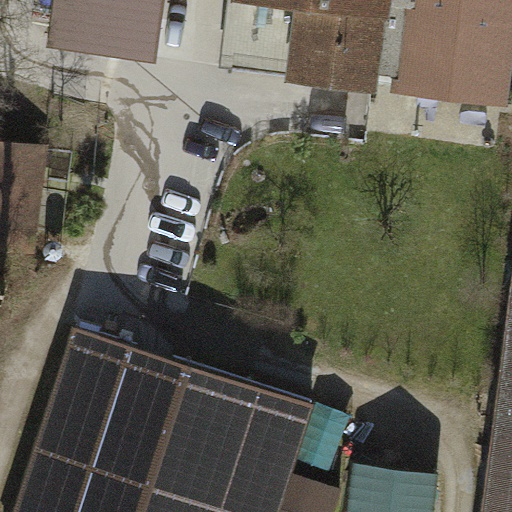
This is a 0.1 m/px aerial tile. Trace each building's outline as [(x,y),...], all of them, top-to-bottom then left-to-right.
[(53,0),(48,48),(160,61),(167,0),(234,0),(294,7),(286,79),(381,90),(391,0),(53,0)] [(511,0),(415,0),(408,86),(511,94),(511,0)] [(0,250),(35,255),(48,144),(0,138),(0,250)] [(511,511),(511,257),(478,511),(511,511)] [(281,511),(317,402),(74,324),(12,511),(281,511)] [(339,468),(355,407),(323,399),(308,460),(339,468)] [(436,511),(442,463),(356,455),(350,511),(436,511)]
